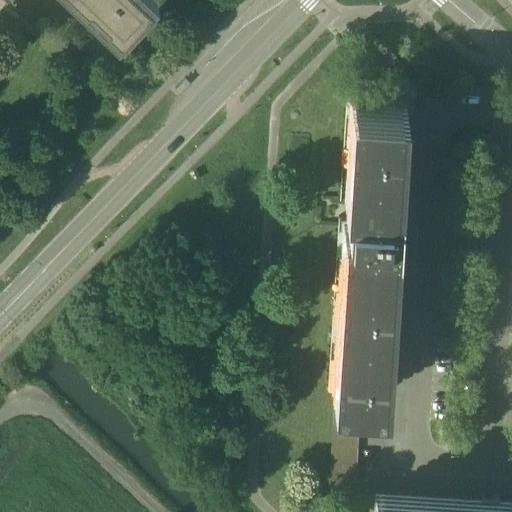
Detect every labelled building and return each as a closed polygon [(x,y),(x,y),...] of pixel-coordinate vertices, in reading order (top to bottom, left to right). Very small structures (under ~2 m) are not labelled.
[(129,0),(95,0),(113,17),(129,0)] [(387,391),(398,219),(401,220),(402,202),(399,202),(405,96),(346,92),(339,197),(346,197),(345,214),(338,213),(327,387),(335,387),(387,391)] [(359,408),(360,395),(334,394),(333,407),(359,408)] [(359,420),(359,408),(333,407),(333,418),(359,420)] [(358,432),(359,420),(333,418),(332,431),(358,432)] [(357,444),(358,432),(332,431),(331,442),(357,444)] [(356,456),(357,444),(331,442),(330,454),(356,456)] [(356,468),(356,456),(330,454),(330,467),(356,468)] [(354,489),(356,468),(330,467),(328,487),(354,489)] [(511,511),(511,498),(498,498),(498,494),(481,493),(481,496),(374,489),(372,511),(511,511)]
